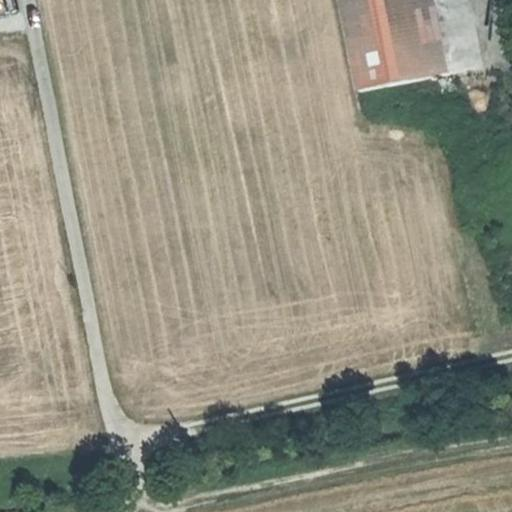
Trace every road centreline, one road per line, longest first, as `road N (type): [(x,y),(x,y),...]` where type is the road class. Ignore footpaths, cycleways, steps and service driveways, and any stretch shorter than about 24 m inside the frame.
road 1 (track): [(511,355),(129,435),(147,509)]
road 2 (residential): [(28,0),(107,405),(129,435)]
road 3 (track): [(133,511),(511,435)]
